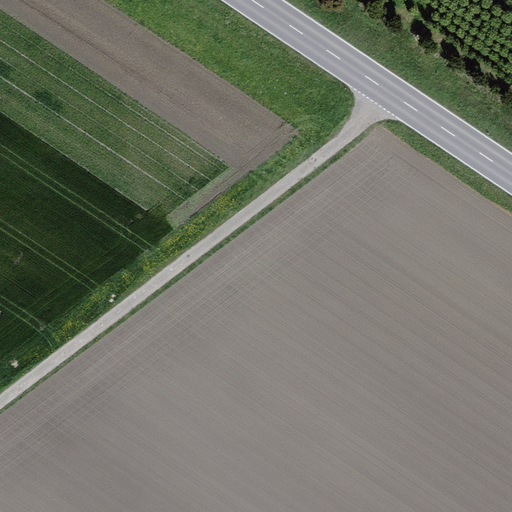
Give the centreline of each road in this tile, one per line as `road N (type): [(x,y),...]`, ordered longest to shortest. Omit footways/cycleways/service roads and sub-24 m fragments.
road 1 (track): [(395,98),(0,408)]
road 2 (primary): [(511,176),(248,0)]
